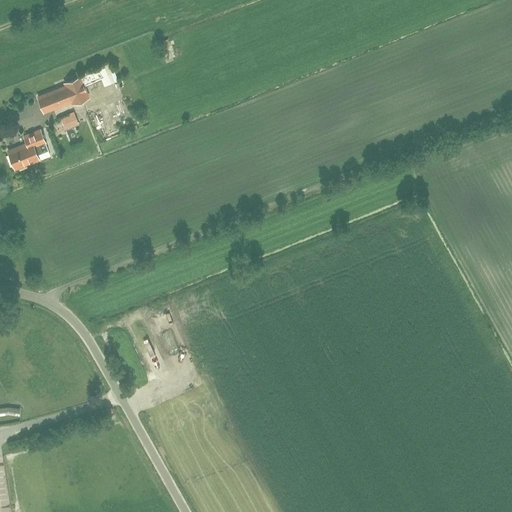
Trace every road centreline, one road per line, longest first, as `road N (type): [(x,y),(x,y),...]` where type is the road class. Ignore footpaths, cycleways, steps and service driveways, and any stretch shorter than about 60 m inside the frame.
road 1 (unclassified): [(184,511),(79,328),(47,301),(0,291)]
road 2 (unknown): [(117,393),(0,438)]
